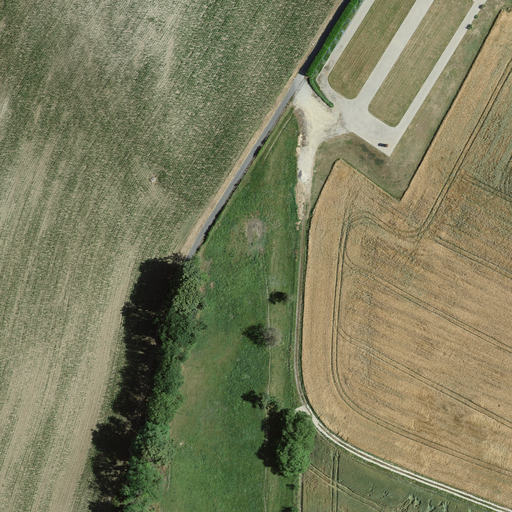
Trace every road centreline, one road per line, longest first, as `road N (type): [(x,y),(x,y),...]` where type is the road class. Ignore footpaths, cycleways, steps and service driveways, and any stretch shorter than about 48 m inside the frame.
road 1 (unclassified): [(129,511),(192,250),(347,0)]
road 2 (track): [(503,511),(370,462),(334,443),(311,418),(296,348),(321,114)]
